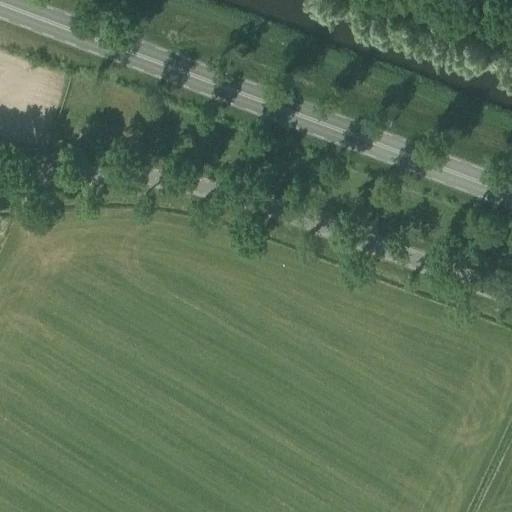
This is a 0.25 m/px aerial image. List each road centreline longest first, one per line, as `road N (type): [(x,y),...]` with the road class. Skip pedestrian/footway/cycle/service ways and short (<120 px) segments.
road 1 (primary): [(511,201),(0,10)]
road 2 (unclassified): [(511,298),(188,188),(111,181),(0,191)]
